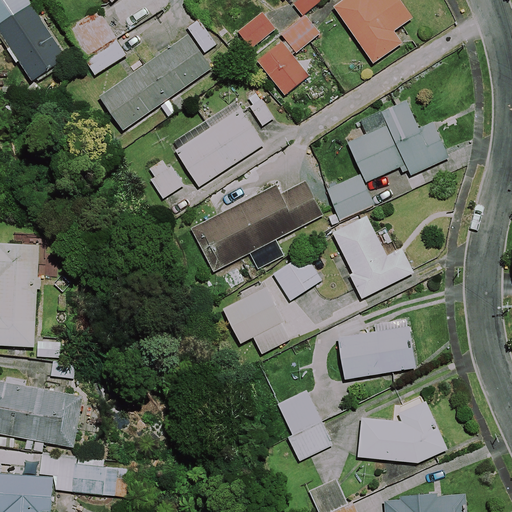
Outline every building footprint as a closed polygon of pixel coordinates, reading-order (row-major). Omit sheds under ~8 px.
[(66,60),(26,0),(0,0),(0,36),(31,83),(66,60)] [(342,0),(332,7),(372,65),(402,45),(393,33),(414,19),(400,0),(342,0)] [(274,32),(260,14),(237,33),(251,50),(274,32)] [(318,37),(304,19),(281,37),(295,55),(318,37)] [(215,47),(198,22),(186,31),(190,36),(100,99),(123,132),(211,71),(201,57),(215,47)] [(280,42),(256,61),(284,97),(308,78),(280,42)] [(126,58),(117,44),(86,63),(95,77),(126,58)] [(418,131),(406,103),(360,122),(366,137),(347,145),(364,184),(398,170),(409,177),(448,160),(433,125),(418,131)] [(263,147),(236,104),(225,112),(229,119),(175,153),(198,188),(263,147)] [(183,187),(166,161),(145,174),(162,201),(183,187)] [(374,208),(360,176),(326,191),(339,222),(374,208)] [(322,218),(304,184),(274,199),(271,191),(191,231),(212,274),(244,258),(249,267),(277,253),(272,243),(322,218)] [(386,258),(367,218),(333,235),(351,273),(348,274),(361,300),(413,275),(401,250),(386,258)] [(40,247),(0,244),(0,346),(34,349),(40,247)] [(321,282),(304,255),(272,276),(290,303),(321,282)] [(414,369),(407,325),(362,333),(360,319),(335,323),(345,381),(414,369)] [(15,439),(25,440),(23,449),(42,452),(43,443),(73,448),(81,397),(0,384),(0,448),(13,450),(15,439)] [(288,438),(320,424),(307,394),(275,408),(288,438)] [(418,464),(447,450),(426,404),(400,412),(399,424),(362,420),(358,459),(418,464)] [(320,424),(288,438),(298,462),(330,448),(320,424)] [(119,463),(42,457),(40,480),(0,476),(0,511),(51,511),(53,492),(116,497),(119,463)] [(345,506),(335,483),(308,494),(315,511),(355,511),(351,504),(345,506)] [(467,511),(465,494),(383,501),(384,511),(467,511)]
